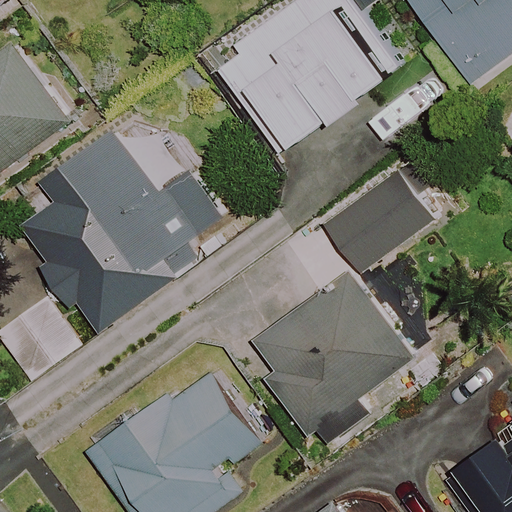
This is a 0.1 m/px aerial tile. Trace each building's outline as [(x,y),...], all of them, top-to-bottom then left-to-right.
[(417,72),(370,0),(314,0),(225,57),(287,155),(417,72)] [(511,0),(420,0),(481,82),(511,59),(511,0)] [(0,179),(83,119),(24,40),(0,57),(0,179)] [(200,168),(189,176),(157,129),(134,145),(123,129),(52,178),(67,200),(31,225),(102,328),(244,232),(200,168)] [(435,217),(394,167),(347,206),(388,256),(435,217)] [(426,354),(369,272),(259,348),(323,439),(366,409),(360,400),(426,354)] [(270,442),(222,366),(98,443),(141,511),(148,511),(159,506),(162,511),(217,511),(250,491),(233,465),(270,442)] [(511,511),(511,443),(461,480),(482,511),(511,511)] [(356,511),(349,502),(335,511),(356,511)]
